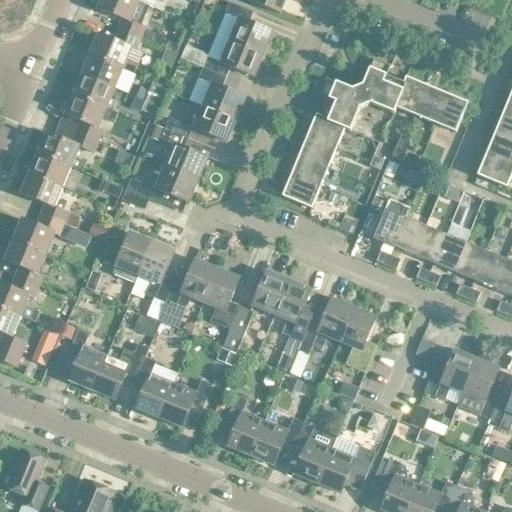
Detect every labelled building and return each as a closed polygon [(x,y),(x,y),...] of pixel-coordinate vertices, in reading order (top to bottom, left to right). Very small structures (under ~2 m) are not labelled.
[(130,22),(138,2),(133,0),(100,0),(97,9),(121,19),(117,30),(139,39),(144,28),(130,22)] [(284,0),(250,0),(250,2),(279,14),(284,0)] [(238,19),(229,41),(262,55),(271,33),(248,23),(252,12),(229,3),(225,14),(238,19)] [(125,59),(130,48),(135,50),(139,39),(117,30),(112,41),(97,35),(89,55),(122,68),(121,69),(133,73),(137,64),(125,59)] [(191,64),(202,69),(225,78),(229,68),(253,77),(262,55),(229,41),(220,63),(195,53),(191,64)] [(89,55),(81,75),(113,88),(121,69),(122,68),(89,55)] [(393,114),(395,108),(394,108),(404,84),(403,84),(385,76),(390,66),(373,59),(362,86),(352,90),(325,79),(319,96),(328,100),(321,117),(321,118),(344,128),(344,130),(350,132),(359,109),(370,104),(393,114)] [(225,78),(202,69),(197,79),(211,85),(202,107),(235,120),(244,98),(221,88),(225,78)] [(113,88),(81,75),(72,95),(111,111),(115,101),(109,98),(113,88)] [(395,108),(414,116),(426,87),(405,78),(403,84),(404,84),(394,108),(395,108)] [(148,92),(148,93),(160,97),(165,87),(163,87),(152,82),(148,92)] [(426,87),(414,116),(434,124),(446,95),(426,87)] [(156,107),(160,97),(148,93),(145,102),(156,107)] [(96,128),(101,118),(112,122),(116,113),(111,111),(72,95),(59,126),(96,142),(101,131),(96,128)] [(446,95),(434,124),(455,133),(467,104),(446,95)] [(502,115),(511,119),(511,95),(510,95),(502,115)] [(156,107),(145,102),(141,111),(153,116),(156,107)] [(235,120),(202,107),(193,129),(226,143),(235,120)] [(307,136),(336,148),(344,130),(344,128),(321,118),(321,117),(316,115),(307,136)] [(494,135),(511,142),(511,119),(502,115),(494,135)] [(187,138),(191,128),(169,118),(164,129),(187,138)] [(303,123),(293,118),(288,129),(299,133),(303,123)] [(37,154),(72,168),(83,173),(87,164),(72,157),(77,147),(91,153),(96,142),(59,126),(55,137),(45,133),(37,154)] [(183,149),(187,138),(164,129),(160,140),(173,145),(164,167),(197,181),(206,159),(183,149)] [(295,143),(299,133),(288,129),(284,139),(295,143)] [(485,155),(511,166),(511,142),(494,135),(485,155)] [(299,156),(328,168),(336,148),(307,136),(299,156)] [(410,141),(400,137),(395,147),(406,151),(410,141)] [(402,161),(406,151),(395,147),(391,157),(402,161)] [(29,174),(63,188),(72,168),(37,154),(29,174)] [(511,173),(511,166),(485,155),(477,176),(506,188),(511,173)] [(290,176),(320,188),(328,168),(299,156),(290,176)] [(369,166),(379,170),(383,160),(373,156),(369,166)] [(419,156),(415,167),(425,171),(429,160),(419,156)] [(276,158),(272,169),(282,173),(286,163),(276,158)] [(435,175),(439,165),(429,160),(425,171),(435,175)] [(126,190),(149,199),(181,213),(186,202),(188,203),(197,181),(164,167),(155,189),(131,179),(126,190)] [(268,179),(278,183),(282,173),(272,169),(268,179)] [(55,208),(63,188),(29,174),(20,194),(45,204),(40,215),(64,225),(76,230),(81,219),(55,208)] [(320,188),(290,176),(282,197),(311,209),(320,188)] [(99,191),(119,199),(122,189),(103,181),(99,191)] [(149,199),(126,190),(122,200),(144,210),(149,199)] [(393,248),(405,218),(384,210),(372,239),(393,248)] [(12,240),(46,254),(55,234),(60,236),(64,225),(40,215),(36,226),(21,220),(12,240)] [(413,256),(425,226),(405,218),(393,248),(413,256)] [(108,229),(93,222),(88,235),(103,241),(108,229)] [(425,226),(413,256),(433,264),(445,235),(425,226)] [(137,276),(151,243),(129,233),(115,267),(137,276)] [(445,235),(433,264),(453,272),(465,243),(445,235)] [(14,278),(38,288),(43,277),(38,275),(46,254),(12,240),(4,261),(19,267),(14,278)] [(173,252),(151,243),(137,276),(150,281),(145,295),(164,303),(174,280),(164,276),(173,252)] [(473,281),(485,251),(465,243),(453,272),(473,281)] [(485,251),(473,281),(493,289),(505,260),(485,251)] [(379,252),(375,262),(385,266),(390,256),(379,252)] [(400,260),(390,256),(385,266),(396,270),(400,260)] [(511,262),(505,260),(493,289),(511,296),(511,262)] [(184,284),(174,280),(164,303),(184,311),(190,298),(203,303),(216,270),(194,261),(184,284)] [(419,268),(415,278),(425,283),(429,272),(419,268)] [(230,330),(239,307),(229,303),(239,279),(216,270),(203,303),(215,308),(210,322),(230,330)] [(440,277),(429,272),(425,283),(435,287),(440,277)] [(274,315),(288,282),(265,273),(252,306),(274,315)] [(0,308),(20,317),(34,323),(39,312),(25,306),(29,297),(33,299),(38,288),(14,278),(10,288),(0,284),(0,308)] [(281,334),(301,342),(320,296),(288,282),(274,315),(287,321),(281,334)] [(459,285),(455,295),(465,299),(469,289),(459,285)] [(475,303),(480,293),(469,289),(465,299),(475,303)] [(339,342),(353,309),(320,296),(301,342),(297,351),(308,355),(312,347),(321,350),(326,337),(339,342)] [(510,305),(500,301),(495,312),(506,316),(510,305)] [(239,307),(230,330),(222,349),(237,356),(255,314),(239,307)] [(20,317),(0,308),(0,332),(2,334),(0,338),(0,361),(16,367),(26,343),(11,337),(20,317)] [(353,309),(339,342),(352,348),(344,365),(364,374),(376,346),(366,342),(375,318),(353,309)] [(158,323),(143,316),(137,331),(151,337),(158,323)] [(70,340),(75,329),(65,325),(61,336),(70,340)] [(45,329),(36,351),(49,357),(58,335),(45,329)] [(92,391),(106,358),(83,348),(89,335),(78,330),(68,354),(79,358),(69,381),(92,391)] [(414,354),(429,360),(435,346),(421,339),(414,354)] [(106,358),(92,391),(115,401),(125,377),(135,381),(145,358),(149,349),(138,345),(134,354),(124,350),(119,363),(106,358)] [(462,393),(476,360),(453,351),(444,374),(433,370),(424,393),(444,401),(449,388),(462,393)] [(294,358),(282,353),(276,368),(288,373),(294,358)] [(159,419),(173,385),(150,376),(156,363),(145,358),(135,381),(146,385),(136,409),(159,419)] [(489,420),(499,397),(488,393),(498,369),(476,360),(462,393),(457,407),(489,420)] [(292,379),(289,389),(301,393),(305,383),(292,379)] [(196,395),(173,385),(159,419),(182,428),(192,405),(202,409),(212,386),(201,382),(196,395)] [(353,400),(358,388),(343,382),(338,394),(353,400)] [(511,394),(509,401),(499,397),(489,420),(487,425),(507,433),(511,421),(511,394)] [(251,457),(265,423),(242,414),(248,401),(236,396),(227,419),(237,423),(228,447),(251,457)] [(294,447),(304,424),(293,420),(287,433),(265,423),(251,457),(274,466),(284,443),(294,447)] [(318,484),(331,451),(309,442),(314,428),(304,424),(294,447),(304,451),(294,475),(318,484)] [(354,461),(331,451),(318,484),(341,494),(351,470),(361,475),(370,452),(360,447),(354,461)] [(511,452),(503,449),(499,460),(508,464),(511,452)] [(21,451),(6,488),(25,496),(18,511),(37,511),(47,488),(36,483),(45,461),(21,451)] [(384,511),(406,511),(417,487),(407,482),(408,479),(403,468),(399,467),(400,464),(389,459),(380,482),(390,487),(380,510),(384,511)] [(54,511),(49,510),(47,511),(104,511),(112,493),(84,481),(71,511),(54,511)] [(447,510),(456,487),(446,483),(440,496),(417,487),(406,511),(433,511),(436,506),(447,510)] [(478,511),(476,511),(475,495),(456,487),(447,510),(451,511),(478,511)]
